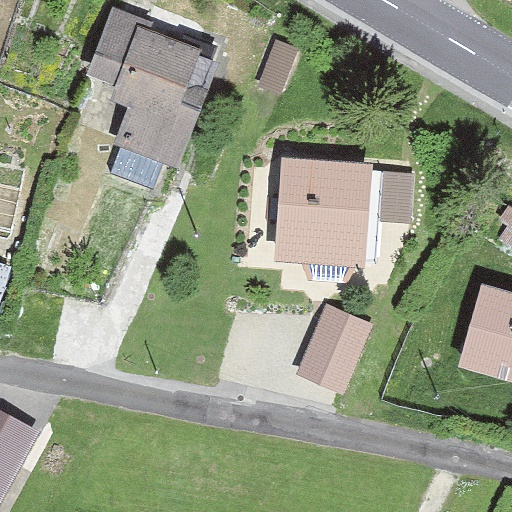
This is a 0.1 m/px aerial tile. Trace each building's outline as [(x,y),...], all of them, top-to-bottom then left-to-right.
[(137,152),(177,166),(192,125),(173,118),(193,64),(142,45),(146,33),(120,24),(98,83),(128,94),(123,106),(140,113),(132,134),(142,138),(137,152)] [(390,178),(291,168),(282,255),(382,265),(390,178)] [(511,303),(493,298),(469,372),(511,385),(511,303)] [(304,377),(344,394),(372,330),(332,313),(304,377)] [(0,411),(0,504),(39,433),(0,411)]
